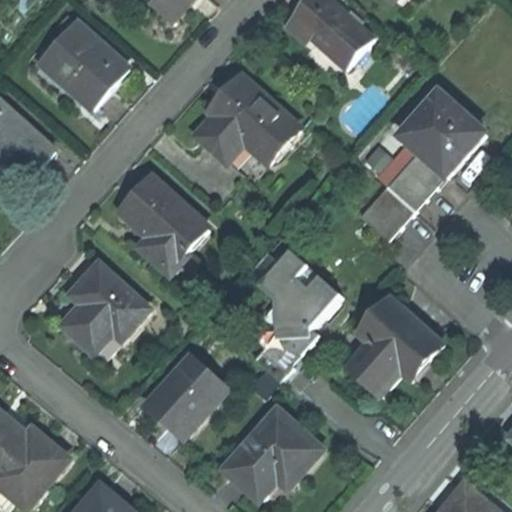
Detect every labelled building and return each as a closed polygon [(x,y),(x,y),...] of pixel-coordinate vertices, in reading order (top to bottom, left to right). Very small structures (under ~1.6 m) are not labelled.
[(148,0),(177,25),(195,4),(199,0),(148,0)] [(376,41),(329,0),(319,0),(314,7),(300,21),(313,33),(314,41),(315,41),(349,72),(376,41)] [(394,0),(406,11),(416,0),(394,0)] [(310,46),(315,41),(314,41),(313,33),(300,21),(292,30),(310,46)] [(70,88),(97,112),(115,92),(132,73),(80,27),(50,61),(75,82),(70,88)] [(303,133),(245,81),(226,102),(231,107),(216,124),(202,140),(255,186),(303,133)] [(422,155),(450,179),(468,159),(487,137),(472,124),(471,125),(460,115),(461,114),(444,99),(407,141),(422,155)] [(0,110),(0,181),(1,183),(21,161),(39,178),(49,167),(59,156),(4,106),(0,110)] [(393,182),(409,163),(385,144),(370,163),(393,182)] [(439,191),(450,179),(422,155),(412,166),(439,191)] [(412,166),(390,191),(418,215),(439,191),(412,166)] [(213,233),(155,181),(139,199),(125,214),(163,248),(154,258),(174,276),(213,233)] [(364,220),(391,244),(418,215),(390,191),(364,220)] [(258,365),(284,387),(297,372),(295,370),(288,364),(298,353),(305,359),(322,339),(316,334),(328,320),(345,301),(304,264),(301,266),(293,259),(273,280),(285,291),(288,332),(272,333),(260,346),(268,353),(258,365)] [(68,330),(107,364),(153,314),(103,269),(88,286),(77,299),(88,309),(68,330)] [(352,370),(386,400),(406,377),(414,385),(431,367),(447,348),(396,303),(366,336),(375,344),(352,370)] [(295,370),(305,359),(298,353),(288,364),(295,370)] [(166,424),(186,441),(230,392),(196,362),(152,411),(166,424)] [(257,391),(269,402),(281,388),(269,378),(257,391)] [(245,486),(263,502),(281,482),(292,491),(325,453),(281,415),(230,473),(245,486)] [(32,441),(4,418),(0,421),(0,473),(3,476),(0,480),(0,485),(31,511),(71,464),(53,449),(37,435),(32,441)] [(86,511),(129,511),(118,502),(104,491),(86,511)] [(494,511),(469,491),(457,505),(451,511),(494,511)]
